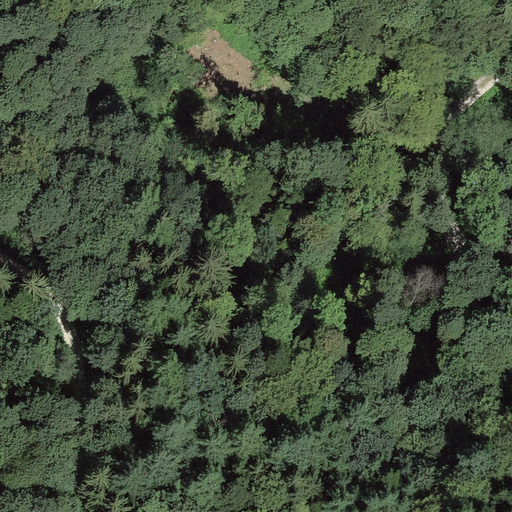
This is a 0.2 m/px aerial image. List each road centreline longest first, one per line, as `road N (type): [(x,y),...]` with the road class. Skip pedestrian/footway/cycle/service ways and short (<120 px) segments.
road 1 (track): [(86,511),(70,326),(37,280),(0,258)]
road 2 (track): [(511,279),(456,241),(434,176),(451,113),(511,64)]
